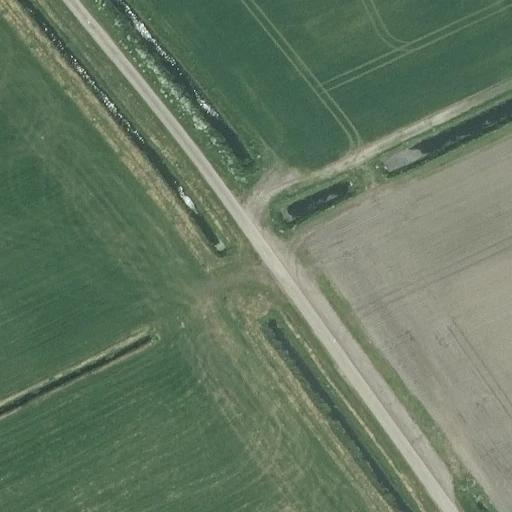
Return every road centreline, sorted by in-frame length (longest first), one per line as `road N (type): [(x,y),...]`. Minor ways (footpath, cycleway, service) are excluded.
road 1 (unclassified): [(448,511),(198,160),(67,0)]
road 2 (track): [(237,213),(511,83)]
